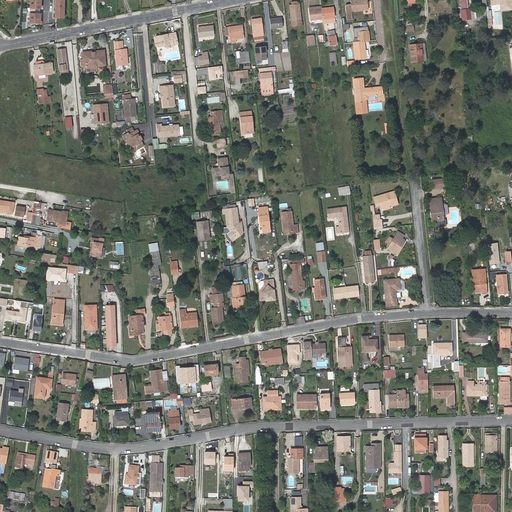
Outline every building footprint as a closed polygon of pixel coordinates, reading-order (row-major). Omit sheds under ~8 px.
[(64,17),(64,0),(56,0),(56,17),(64,17)] [(367,0),(350,0),(351,4),(346,5),(347,16),(351,16),(352,15),(352,11),(368,9),(367,0)] [(470,8),(468,8),(466,0),(460,0),(463,20),(471,19),(470,8)] [(511,0),(491,0),(492,4),(500,3),(501,10),(511,9),(511,0)] [(298,4),(293,4),(290,4),(292,26),(303,25),(300,3),(298,4)] [(311,20),(323,18),(322,8),(321,5),(310,7),(311,20)] [(322,8),(323,18),(323,23),(335,22),(334,7),(322,8)] [(41,22),(41,13),(31,13),(30,22),(41,22)] [(270,18),(271,28),(283,27),(282,17),(270,18)] [(261,18),(252,19),(254,36),(257,36),(257,39),(264,38),(261,18)] [(214,35),(213,25),(199,27),(200,37),(214,35)] [(244,38),(242,25),(226,26),(227,34),(230,34),(231,37),(235,37),(235,39),(244,38)] [(364,41),(369,40),(368,26),(360,27),(360,31),(358,31),(358,41),(364,41)] [(329,36),(328,36),(330,45),(337,44),(334,30),(328,31),(329,36)] [(175,32),(157,35),(155,38),(156,44),(158,45),(164,44),(167,46),(174,45),(173,43),(177,43),(175,32)] [(117,65),(127,64),(126,57),(127,57),(126,49),(123,49),(122,41),(115,42),(117,65)] [(358,41),(354,42),(356,58),(366,57),(364,41),(358,41)] [(423,60),(421,44),(410,45),(412,61),(423,60)] [(267,59),(265,46),(255,47),(256,60),(267,59)] [(57,49),(59,70),(65,69),(64,64),(67,64),(65,48),(57,49)] [(241,58),(242,61),(250,60),(249,51),(241,52),(241,50),(235,51),(236,58),(241,58)] [(84,67),(105,65),(104,51),(83,53),(84,67)] [(201,70),(210,68),(208,55),(203,56),(199,56),(201,70)] [(36,74),(39,74),(46,73),(53,72),(52,62),(44,63),(36,64),(35,64),(35,66),(35,71),(36,74)] [(65,69),(59,70),(59,73),(67,72),(67,64),(64,64),(65,69)] [(249,77),(248,69),(235,71),(235,75),(239,75),(239,78),(249,77)] [(262,89),(273,88),(271,72),(260,73),(262,89)] [(365,90),(364,88),(363,77),(353,79),(356,103),(366,102),(366,99),(368,96),(383,94),(382,86),(367,87),(368,90),(365,90)] [(173,85),(160,86),(160,91),(162,91),(164,107),(175,105),(173,85)] [(47,89),(43,89),(38,90),(39,104),(49,103),(49,101),(48,96),(47,89)] [(126,117),(136,116),(134,98),(124,99),(126,117)] [(367,109),(366,102),(356,103),(357,110),(367,109)] [(109,122),(107,103),(93,104),(95,123),(109,122)] [(208,117),(210,134),(221,133),(220,125),(218,116),(222,115),(222,110),(211,112),(212,117),(208,117)] [(243,133),(254,132),(252,113),(247,113),(248,116),(241,117),(243,133)] [(162,124),(157,124),(158,137),(180,135),(179,125),(162,126),(162,124)] [(144,145),(140,139),(139,136),(137,134),(139,133),(137,129),(128,134),(128,132),(123,135),(130,148),(135,145),(137,149),(144,145)] [(225,139),(217,140),(218,147),(226,146),(225,139)] [(227,158),(218,159),(219,168),(212,169),(213,176),(220,175),(228,175),(227,158)] [(471,173),(471,180),(479,181),(479,173),(471,173)] [(444,179),(431,180),(432,188),(445,186),(444,179)] [(382,208),(389,205),(391,205),(392,206),(398,204),(394,191),(373,198),(376,206),(380,205),(381,208),(382,208)] [(441,197),(429,198),(432,221),(435,220),(436,227),(444,226),(443,214),(442,202),(441,197)] [(12,213),(14,203),(0,200),(0,209),(4,210),(4,212),(12,213)] [(474,218),(482,217),(480,203),(472,204),(474,218)] [(24,207),(16,206),(14,213),(23,215),(24,207)] [(337,215),(339,217),(340,231),(349,231),(346,206),(327,208),(328,216),(337,215)] [(67,221),(68,211),(62,210),(48,208),(47,218),(58,220),(67,221)] [(223,213),(226,212),(227,226),(230,231),(227,233),(232,241),(242,234),(241,227),(238,223),(237,215),(230,216),(229,212),(236,211),(236,208),(222,209),(223,213)] [(260,211),(261,222),(262,222),(263,224),(263,232),(271,231),(268,210),(260,211)] [(191,212),(192,219),(199,219),(199,211),(191,212)] [(291,230),(292,233),(298,232),(297,225),(293,225),(292,211),(282,212),(284,231),(291,230)] [(152,215),(147,215),(149,236),(156,236),(155,222),(152,222),(152,215)] [(196,222),(198,240),(210,238),(208,220),(196,222)] [(404,235),(398,231),(393,239),(389,245),(387,248),(397,254),(405,240),(402,238),(404,235)] [(18,236),(17,245),(35,247),(35,246),(40,247),(41,233),(37,233),(36,238),(27,236),(27,238),(18,236)] [(93,250),(92,254),(99,256),(102,243),(98,242),(99,238),(91,237),(90,241),(93,242),(92,249),(93,250)] [(69,238),(68,252),(78,252),(79,239),(69,238)] [(149,244),(152,265),(158,264),(161,264),(158,242),(149,244)] [(316,243),(317,250),(321,250),(324,250),(323,242),(316,243)] [(499,263),(497,243),(488,244),(490,264),(499,263)] [(511,266),(511,260),(510,251),(505,252),(506,262),(502,262),(503,270),(511,269),(511,266)] [(47,261),(55,262),(56,257),(50,256),(50,255),(43,254),(42,260),(47,261)] [(305,263),(304,254),(283,255),(283,260),(291,260),(291,262),(299,262),(299,263),(305,263)] [(365,256),(363,256),(366,282),(374,281),(372,255),(371,255),(368,256),(365,256)] [(170,261),(171,270),(172,278),(178,277),(176,261),(170,261)] [(300,286),(300,288),(305,288),(304,280),(302,280),(300,263),(290,264),(293,287),(300,286)] [(78,272),(78,266),(67,264),(67,273),(78,273),(78,272)] [(66,268),(47,267),(46,280),(65,281),(66,268)] [(480,273),(473,274),(474,290),(482,290),(482,293),(487,292),(485,268),(480,269),(480,273)] [(159,270),(150,271),(152,285),(161,284),(159,270)] [(123,291),(133,290),(132,277),(122,277),(123,291)] [(498,293),(508,292),(506,277),(497,278),(498,293)] [(319,296),(325,295),(323,278),(314,279),(315,287),(318,287),(319,296)] [(386,306),(397,305),(396,300),(395,289),(400,289),(399,278),(384,280),(386,306)] [(405,282),(399,278),(400,289),(395,289),(396,300),(400,300),(399,293),(406,292),(405,282)] [(264,284),(259,290),(261,300),(265,299),(265,301),(271,300),(275,295),(274,289),(273,290),(273,288),(274,287),(273,280),(264,281),(264,284)] [(222,285),(211,287),(212,294),(222,293),(222,285)] [(243,298),(245,298),(243,285),(239,285),(233,286),(234,298),(233,298),(234,309),(241,309),(241,307),(246,306),(245,300),(243,300),(243,298)] [(359,296),(358,285),(334,288),(335,299),(359,296)] [(326,298),(325,295),(319,296),(318,287),(315,287),(314,287),(316,299),(326,298)] [(222,293),(212,294),(213,303),(214,302),(214,307),(211,307),(213,323),(224,322),(222,306),(224,306),(222,293)] [(61,313),(63,313),(64,301),(54,300),(52,322),(60,322),(61,313)] [(85,329),(87,329),(96,329),(97,329),(96,305),(85,305),(85,329)] [(108,345),(116,345),(114,305),(106,305),(108,345)] [(6,309),(5,319),(12,320),(12,318),(18,319),(18,320),(25,321),(27,307),(20,306),(20,311),(6,309)] [(137,315),(134,315),(136,334),(137,334),(136,328),(140,327),(144,327),(142,315),(145,315),(144,309),(136,310),(137,315)] [(187,324),(197,322),(196,312),(186,313),(186,309),(180,309),(182,327),(187,327),(187,324)] [(171,329),(172,328),(171,315),(170,316),(170,312),(165,313),(165,316),(158,317),(159,324),(156,324),(157,328),(158,330),(164,329),(171,329)] [(62,324),(63,313),(61,313),(60,322),(52,322),(52,324),(62,324)] [(33,330),(41,331),(42,318),(34,317),(33,330)] [(426,324),(419,325),(419,338),(427,337),(427,333),(426,324)] [(501,346),(510,346),(510,329),(501,329),(501,346)] [(463,333),(463,342),(487,342),(487,333),(463,333)] [(390,346),(397,346),(404,346),(404,335),(389,335),(390,346)] [(361,336),(362,351),(377,350),(376,339),(368,339),(367,336),(361,336)] [(339,366),(352,366),(351,346),(346,346),(345,337),(338,338),(338,347),(339,366)] [(312,353),(317,353),(326,353),(325,343),(311,344),(311,341),(303,342),(304,359),(312,358),(312,357),(312,353)] [(440,365),(439,355),(451,355),(451,353),(452,352),(451,343),(433,343),(433,353),(434,353),(434,365),(440,365)] [(272,350),(269,350),(260,352),(262,363),(266,363),(266,365),(275,363),(274,360),(282,359),(281,349),(272,350)] [(13,369),(27,371),(29,358),(15,356),(13,369)] [(236,369),(237,382),(248,382),(248,376),(249,375),(248,360),(245,360),(245,357),(239,357),(239,363),(240,368),(236,369)] [(205,375),(218,374),(217,364),(204,365),(205,375)] [(419,392),(428,392),(427,374),(424,374),(424,368),(419,368),(419,392)] [(394,369),(384,370),(384,377),(395,377),(394,369)] [(93,372),(86,370),(84,377),(91,379),(93,372)] [(161,371),(151,372),(152,386),(145,387),(146,393),(168,390),(166,380),(163,381),(161,371)] [(75,385),(76,375),(63,373),(61,383),(75,385)] [(113,378),(113,388),(116,388),(117,399),(127,398),(125,375),(120,375),(120,377),(113,378)] [(52,379),(48,378),(37,377),(35,396),(44,397),(46,388),(51,389),(52,379)] [(104,381),(95,382),(96,388),(108,387),(107,379),(104,379),(104,381)] [(467,395),(487,395),(487,382),(478,382),(478,385),(473,385),(473,381),(467,381),(467,395)] [(510,403),(510,388),(510,381),(500,381),(500,403),(510,403)] [(202,382),(196,382),(197,389),(203,388),(203,391),(212,390),(211,382),(202,383),(202,382)] [(371,409),(380,409),(378,383),(363,384),(364,391),(369,390),(369,401),(366,401),(366,409),(371,409)] [(10,391),(9,401),(22,402),(23,392),(22,392),(23,386),(20,385),(19,392),(10,391)] [(448,403),(455,403),(454,385),(433,386),(433,397),(447,396),(448,403)] [(405,404),(406,406),(409,406),(408,394),(405,394),(405,390),(397,390),(397,394),(389,395),(390,407),(398,407),(397,404),(405,404)] [(329,392),(319,393),(321,410),(331,409),(329,392)] [(340,393),(340,404),(355,403),(354,392),(340,393)] [(296,395),(296,408),(316,408),(316,395),(296,395)] [(268,410),(281,409),(280,396),(278,396),(271,397),(267,397),(263,397),(264,407),(268,406),(268,410)] [(233,408),(252,406),(251,398),(232,400),(233,408)] [(68,404),(59,402),(56,419),(66,421),(68,404)] [(114,416),(114,426),(129,425),(128,407),(122,408),(122,412),(122,415),(115,416),(114,416)] [(86,428),(91,410),(83,409),(82,419),(81,427),(86,428)] [(209,412),(200,413),(193,414),(192,409),(189,410),(190,419),(194,419),(195,424),(211,422),(209,412)] [(92,410),(91,410),(86,428),(91,428),(91,429),(95,430),(96,422),(92,422),(92,410)] [(161,428),(165,427),(165,421),(160,421),(159,412),(152,412),(152,410),(146,411),(147,431),(161,430),(161,428)] [(169,424),(179,424),(179,410),(169,411),(169,424)] [(426,434),(415,434),(415,453),(426,452),(426,434)] [(438,436),(439,457),(448,457),(448,441),(446,441),(446,436),(438,436)] [(485,436),(485,451),(497,452),(497,436),(485,436)] [(337,437),(338,450),(350,450),(350,437),(337,437)] [(371,446),(369,446),(370,468),(374,467),(380,467),(380,443),(374,443),(374,446),(371,446)] [(467,464),(473,464),(473,444),(463,444),(464,466),(467,466),(467,464)] [(0,463),(5,464),(8,448),(3,447),(3,450),(2,452),(0,451),(0,463)] [(315,461),(327,461),(327,448),(316,448),(316,456),(315,456),(315,461)] [(303,449),(291,449),(291,458),(287,458),(287,473),(299,473),(299,467),(297,467),(297,458),(303,458),(303,449)] [(59,453),(46,451),(44,462),(56,465),(59,453)] [(216,452),(205,452),(205,466),(216,466),(216,452)] [(390,473),(402,472),(401,452),(395,452),(396,463),(390,463),(390,473)] [(250,453),(239,453),(240,470),(249,470),(249,466),(250,466),(250,453)] [(24,457),(18,456),(17,456),(15,467),(22,469),(23,463),(33,465),(34,456),(25,454),(24,457)] [(234,456),(224,456),(223,471),(234,471),(234,456)] [(125,483),(136,485),(138,467),(129,466),(128,475),(126,474),(125,483)] [(188,466),(184,466),(184,469),(179,469),(175,469),(175,477),(188,477),(188,474),(188,466)] [(60,471),(46,469),(43,487),(53,489),(56,475),(59,476),(60,471)] [(87,477),(87,480),(89,480),(90,480),(95,480),(95,483),(101,483),(101,469),(95,469),(89,469),(89,477),(87,477)] [(243,486),(238,486),(237,502),(249,502),(249,491),(254,491),(254,481),(243,481),(243,486)] [(439,492),(439,511),(448,511),(448,492),(439,492)] [(474,494),(473,511),(495,511),(495,496),(480,496),(480,494),(474,494)] [(308,511),(308,508),(301,508),(301,497),(291,497),(291,511),(308,511)]
